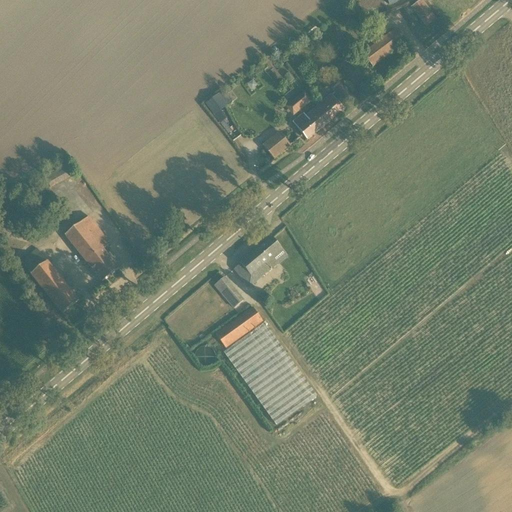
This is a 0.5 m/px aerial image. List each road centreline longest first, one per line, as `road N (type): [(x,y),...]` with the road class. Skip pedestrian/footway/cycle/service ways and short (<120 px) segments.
road 1 (primary): [(0,433),(504,6)]
road 2 (track): [(0,230),(45,246),(85,296),(103,345)]
